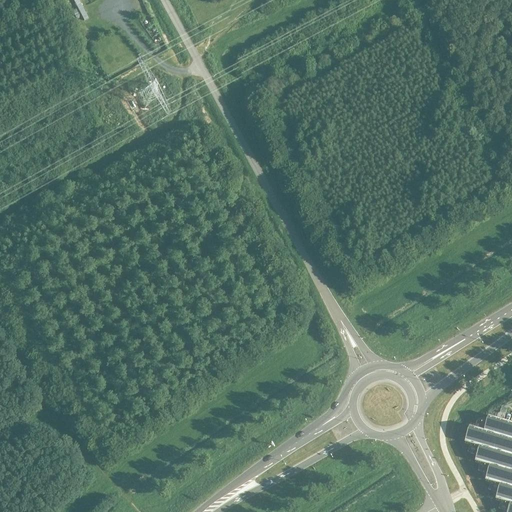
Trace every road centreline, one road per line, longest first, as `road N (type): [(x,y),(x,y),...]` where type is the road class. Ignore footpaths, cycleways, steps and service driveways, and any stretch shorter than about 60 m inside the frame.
road 1 (unclassified): [(340,322),(163,0)]
road 2 (unknown): [(262,0),(210,44),(181,84),(177,117),(0,214)]
road 3 (unknown): [(0,326),(58,419),(140,511)]
road 4 (secondary): [(218,511),(368,432)]
road 5 (secondary): [(319,427),(199,511)]
